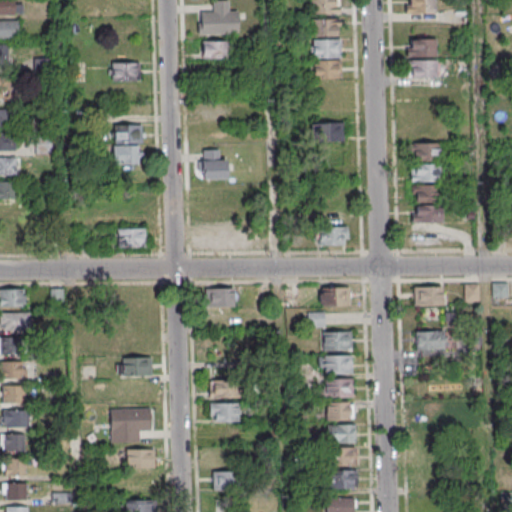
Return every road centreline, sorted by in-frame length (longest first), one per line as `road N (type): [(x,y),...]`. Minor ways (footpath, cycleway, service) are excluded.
road 1 (residential): [(390,511),(374,0)]
road 2 (residential): [(182,511),(168,0)]
road 3 (residential): [(511,265),(0,270)]
